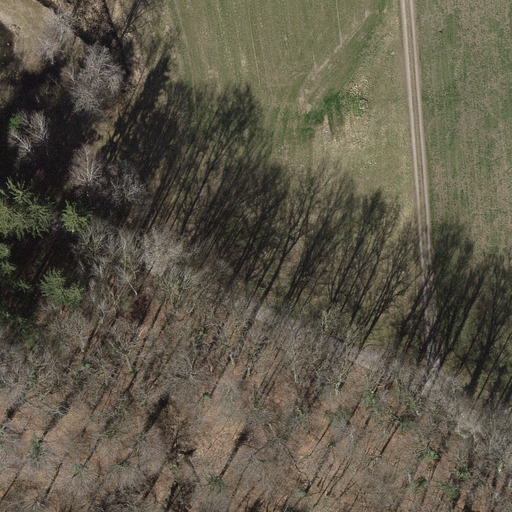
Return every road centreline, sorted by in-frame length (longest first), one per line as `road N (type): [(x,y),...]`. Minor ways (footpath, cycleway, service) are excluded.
road 1 (track): [(511,436),(438,385),(127,251),(0,187)]
road 2 (track): [(410,0),(438,385)]
